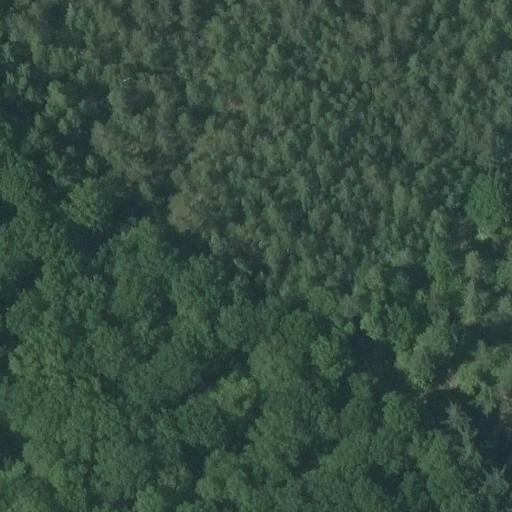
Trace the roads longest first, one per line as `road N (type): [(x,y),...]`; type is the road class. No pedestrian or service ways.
road 1 (track): [(263,511),(511,128)]
road 2 (track): [(490,511),(401,410),(357,375)]
